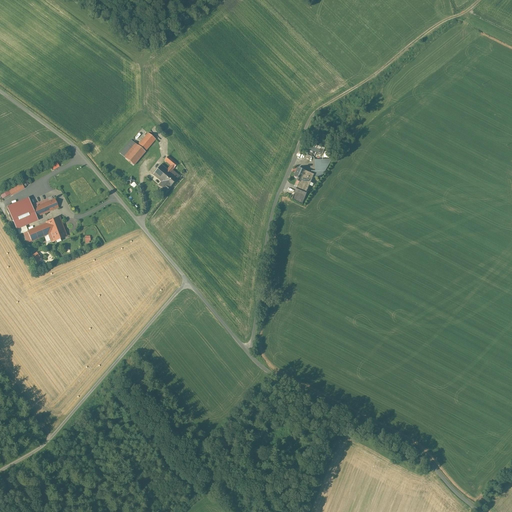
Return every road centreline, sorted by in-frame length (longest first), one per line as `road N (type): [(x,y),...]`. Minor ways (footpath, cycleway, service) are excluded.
road 1 (unclassified): [(188,281),(259,365),(404,440),(479,511)]
road 2 (unclassified): [(188,281),(47,442),(0,470)]
road 3 (unclassified): [(0,91),(82,155),(188,281)]
road 4 (track): [(312,115),(479,0)]
